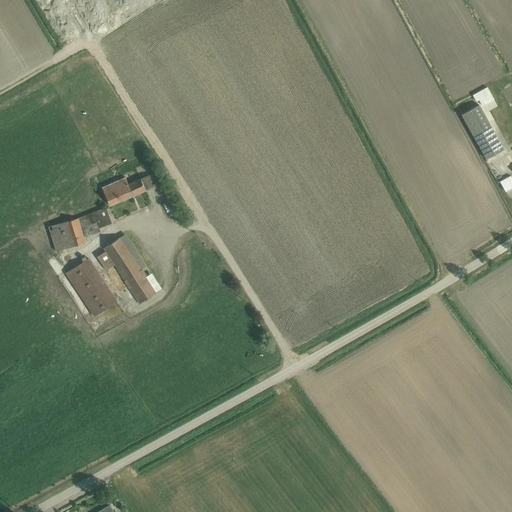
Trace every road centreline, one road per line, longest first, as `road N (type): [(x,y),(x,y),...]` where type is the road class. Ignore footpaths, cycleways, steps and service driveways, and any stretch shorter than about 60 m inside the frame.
road 1 (residential): [(511,244),(39,511)]
road 2 (track): [(295,368),(207,232),(193,227)]
